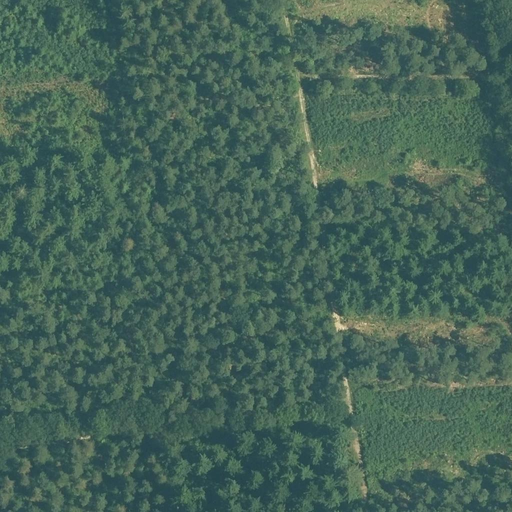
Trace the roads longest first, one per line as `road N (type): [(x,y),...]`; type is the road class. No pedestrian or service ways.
road 1 (track): [(175,511),(119,277),(123,143),(110,0)]
road 2 (track): [(354,404),(300,93)]
road 3 (track): [(207,422),(0,449)]
road 4 (track): [(207,422),(354,404)]
road 5 (track): [(417,77),(320,76),(298,85)]
